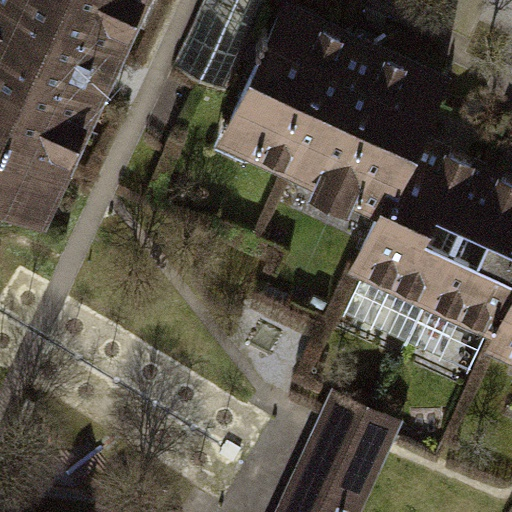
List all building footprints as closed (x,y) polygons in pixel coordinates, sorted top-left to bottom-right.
[(0,0),(0,184),(44,204),(135,0),(0,0)] [(283,0),(222,131),(383,205),(417,131),(447,67),(300,0),(283,0)] [(427,297),(488,162),(417,131),(383,205),(354,266),(427,297)] [(427,297),(495,329),(511,290),(511,172),(488,162),(427,297)] [(491,336),(511,345),(511,290),(495,329),(491,336)] [(326,385),(265,511),(352,511),(397,419),(326,385)]
